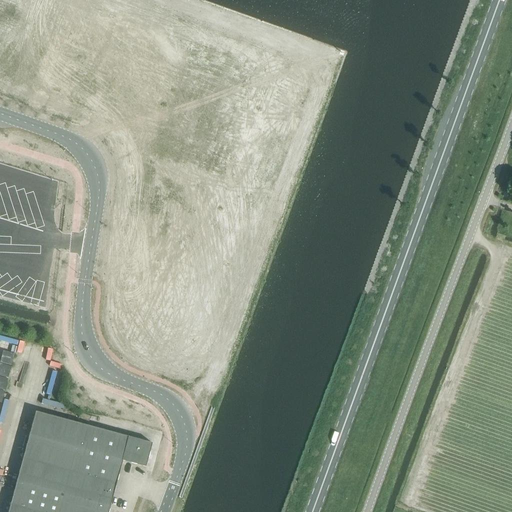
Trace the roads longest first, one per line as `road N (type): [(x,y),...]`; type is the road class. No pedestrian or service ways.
road 1 (primary): [(313,511),(501,0)]
road 2 (tertiary): [(162,511),(185,449),(182,419),(155,392),(99,368),(83,342),(92,164),(63,138),(0,116)]
road 3 (unclassified): [(368,511),(511,122)]
road 4 (unclassified): [(330,63),(154,0)]
